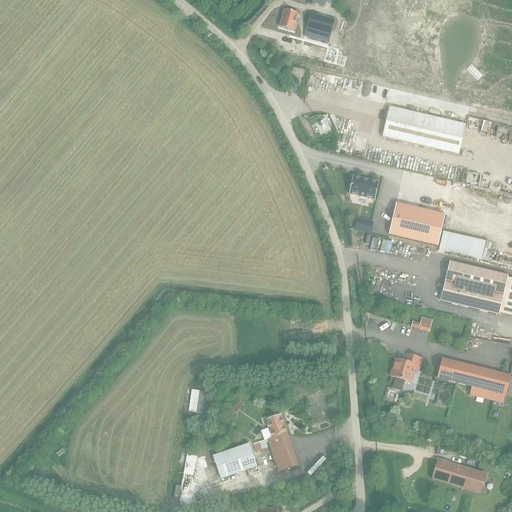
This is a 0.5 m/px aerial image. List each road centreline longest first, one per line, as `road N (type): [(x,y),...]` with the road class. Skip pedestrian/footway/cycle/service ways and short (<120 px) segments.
road 1 (unclassified): [(358,511),(347,324),(333,237),(266,90),(176,0)]
road 2 (unknown): [(333,237),(420,272),(431,300),(490,326),(483,348),(468,351),(347,324)]
road 3 (unknown): [(413,478),(425,453),(356,444),(296,476),(218,489)]
